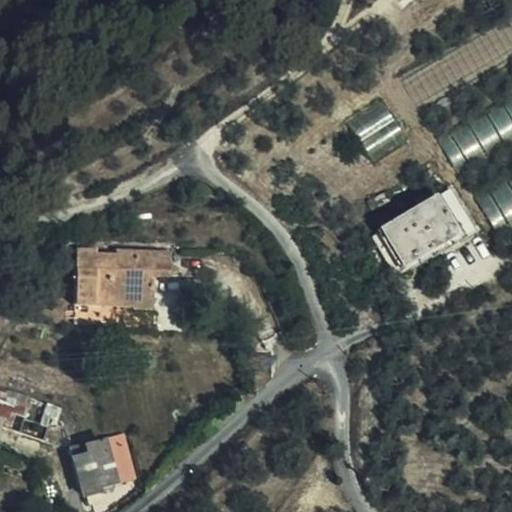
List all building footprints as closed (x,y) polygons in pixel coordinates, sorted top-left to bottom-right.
[(420,210),(399,222),(421,260),(436,251),(434,249),(445,242),(446,244),(474,228),(451,191),(434,201),(429,192),(414,201),(420,210)] [(75,251),(73,307),(153,310),(154,277),(169,277),(170,252),(116,252),(116,258),(95,258),(95,252),(75,251)] [(0,427),(43,442),(47,429),(23,421),(29,401),(0,390),(0,427)] [(47,429),(43,442),(66,450),(70,439),(61,436),(66,422),(58,419),(60,411),(29,401),(23,421),(47,429)] [(135,478),(124,438),(86,448),(85,445),(70,449),(82,498),(97,493),(96,488),(135,478)]
